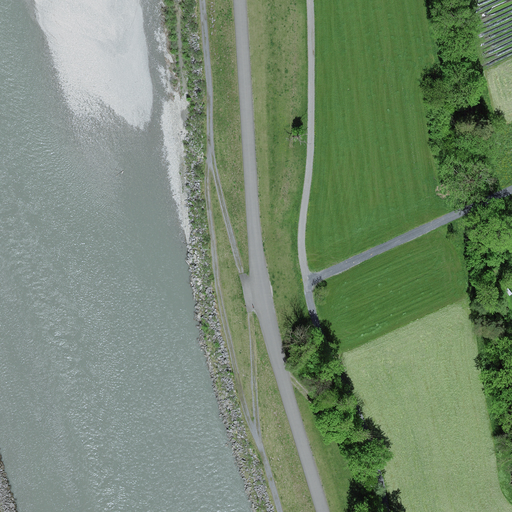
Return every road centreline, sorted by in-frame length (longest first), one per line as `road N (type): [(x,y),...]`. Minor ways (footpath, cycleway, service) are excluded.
road 1 (track): [(309,0),(301,258),(312,313),(373,451),(386,511)]
road 2 (unclassified): [(239,0),(260,290),(322,511)]
road 3 (track): [(278,511),(217,289),(202,0)]
road 4 (track): [(511,189),(306,281)]
road 5 (track): [(209,151),(241,274),(260,290)]
road 6 (track): [(256,438),(250,313),(260,290)]
road 7 (track): [(281,374),(373,451)]
